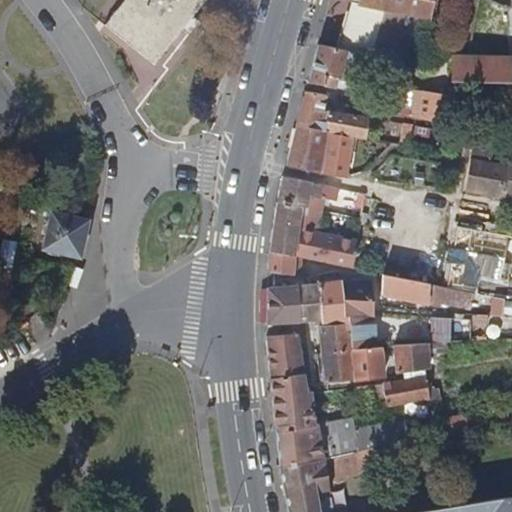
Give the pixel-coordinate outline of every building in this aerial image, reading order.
[(123,0),(105,24),(155,64),(205,0),(123,0)] [(339,48),(351,2),(349,0),(341,0),(323,44),(339,48)] [(372,57),(385,8),(406,13),(429,17),(432,0),(349,0),(351,2),(339,48),(362,54),(372,57)] [(385,8),(372,57),(400,64),(405,48),(397,46),(406,13),(385,8)] [(0,138),(40,112),(4,58),(15,51),(1,31),(0,32),(0,138)] [(309,82),(354,89),(355,81),(357,81),(358,71),(356,70),(362,54),(339,48),(323,44),(319,43),(317,53),(314,65),(309,82)] [(466,81),(469,58),(455,57),(454,81),(458,81),(466,81)] [(511,58),(469,58),(466,81),(477,81),(496,82),(511,82),(511,58)] [(365,137),(369,116),(323,109),(329,94),(307,90),(302,106),(297,124),(331,131),(351,135),(365,137)] [(452,122),(455,97),(425,92),(421,117),(452,122)] [(413,124),(403,123),(401,144),(411,146),(413,124)] [(322,171),(331,131),(297,124),(294,138),(287,166),(322,172),(322,171)] [(347,175),(351,135),(331,131),(322,171),(347,175)] [(511,165),(492,161),(495,137),(475,133),(466,190),(511,198),(511,165)] [(396,165),(387,164),(386,176),(394,177),(396,165)] [(357,240),(316,230),(323,198),(336,201),(339,188),(284,176),(282,184),(278,201),(302,206),(295,255),(302,256),(321,260),(353,267),(357,240)] [(366,195),(358,193),(355,207),(363,209),(366,195)] [(295,255),(302,206),(278,201),(276,219),(273,236),(272,251),(295,255)] [(85,239),(90,219),(54,211),(45,247),(81,256),(85,239)] [(502,261),(506,236),(494,233),(460,226),(459,228),(451,283),(478,288),(481,276),(495,279),(496,278),(499,260),(502,261)] [(293,266),(295,255),(272,251),(269,271),(292,274),(293,266)] [(300,267),(302,256),(295,255),(293,266),(300,267)] [(499,260),(496,278),(505,280),(508,262),(502,261),(499,260)] [(469,305),(471,292),(383,273),(383,283),(382,293),(438,305),(440,298),(469,305)] [(346,326),(344,281),(333,282),(320,283),(322,320),(322,326),(346,326)] [(376,346),(372,282),(358,281),(344,281),(346,326),(347,347),(376,346)] [(322,320),(320,283),(310,284),(299,285),(300,322),(322,320)] [(300,322),(299,285),(268,287),(268,296),(268,300),(267,324),(300,322)] [(503,301),(504,299),(494,297),(490,314),(500,316),(500,315),(503,301)] [(511,302),(503,301),(500,315),(511,315),(511,312),(511,302)] [(459,342),(458,319),(432,317),(433,343),(448,343),(459,342)] [(471,341),(471,320),(458,319),(459,342),(471,341)] [(348,377),(347,347),(346,326),(322,326),(320,326),(323,378),(336,377),(348,377)] [(300,354),(296,334),(267,336),(268,346),(269,358),(300,354)] [(433,343),(428,344),(428,352),(448,351),(448,343),(433,343)] [(428,352),(428,344),(394,345),(395,372),(428,367),(429,367),(428,352)] [(382,375),(380,345),(376,346),(347,347),(348,377),(369,375),(382,375)] [(303,373),(300,354),(269,358),(270,366),(271,377),(303,373)] [(378,448),(431,438),(430,429),(417,431),(414,417),(354,427),(352,417),(315,423),(311,392),(311,390),(306,391),(303,373),(271,377),(272,391),(273,395),(274,410),(278,445),(280,465),(377,448),(378,448)] [(428,392),(425,376),(402,379),(383,383),(385,395),(386,406),(429,398),(428,392)] [(385,395),(383,383),(364,385),(357,386),(359,399),(385,395)] [(441,403),(439,390),(428,392),(429,398),(430,405),(441,403)] [(492,409),(442,418),(445,435),(495,427),(492,409)] [(389,511),(387,500),(333,509),(328,479),(363,472),(364,470),(381,467),(378,448),(377,448),(280,465),(281,470),(288,507),(289,511),(389,511)] [(511,511),(511,497),(478,502),(415,511),(511,511)]
